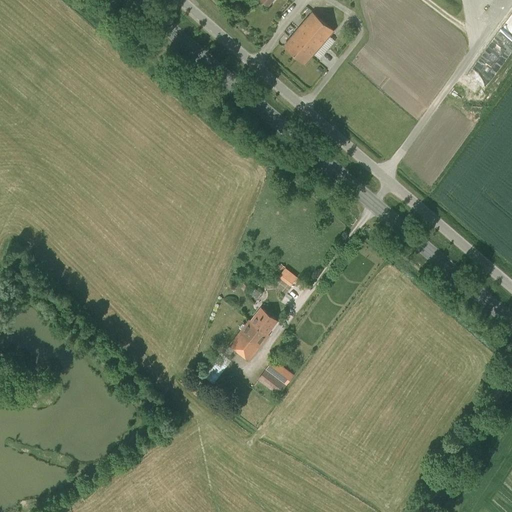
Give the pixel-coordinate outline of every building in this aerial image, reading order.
[(303,49),(297,57),(305,64),(334,31),(312,12),(299,27),(305,32),(306,31),(313,37),(303,48),(303,49)] [(284,45),(297,57),(303,49),(303,48),(313,37),(306,31),(305,32),(299,27),(284,45)] [(335,41),(331,37),(318,50),(323,54),(335,41)] [(250,319),(249,320),(268,335),(269,334),(268,333),(278,320),(261,307),(251,320),(250,319)] [(268,335),(249,320),(230,345),(223,353),(221,351),(203,374),(213,382),(231,359),(229,357),(235,349),(249,360),(268,335)] [(258,379),(278,395),(294,374),(274,359),(258,379)]
